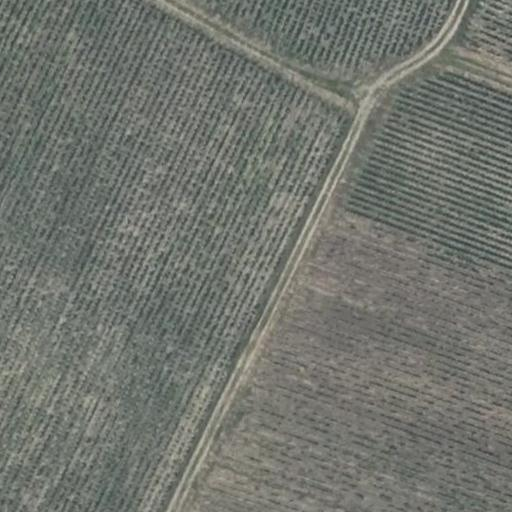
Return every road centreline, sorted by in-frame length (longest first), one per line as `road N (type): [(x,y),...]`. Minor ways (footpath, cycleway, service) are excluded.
road 1 (track): [(400,72),(366,114),(176,511)]
road 2 (track): [(459,0),(442,41),(400,72),(338,80),(213,37),(150,0)]
